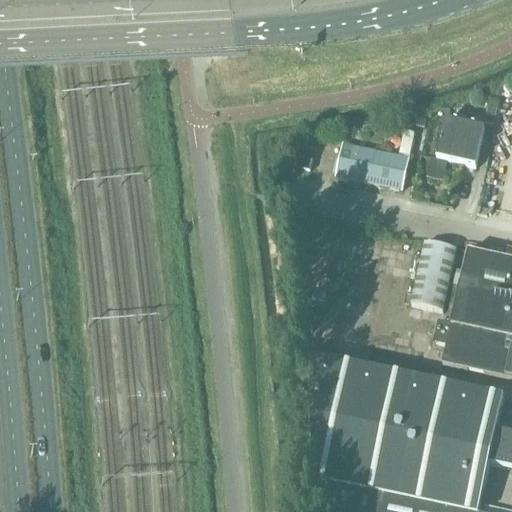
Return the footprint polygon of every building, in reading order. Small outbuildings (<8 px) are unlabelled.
[(436,163),(475,171),(484,132),(445,123),(436,163)] [(411,155),(416,134),(407,132),(403,153),(411,155)] [(336,180),(402,194),(408,163),(343,149),(336,180)] [(511,154),(507,153),(494,212),(511,216),(511,154)] [(411,309),(443,316),(456,253),(425,246),(411,309)] [(511,264),(468,255),(460,289),(453,288),(445,327),(438,325),(434,346),(446,349),(442,368),(511,383),(511,264)] [(312,482),(328,486),(382,497),(451,511),(479,511),(489,467),(511,472),(511,437),(497,434),(504,401),(309,359),(312,482)] [(328,486),(321,511),(378,511),(382,497),(328,486)] [(378,511),(451,511),(382,497),(378,511)]
